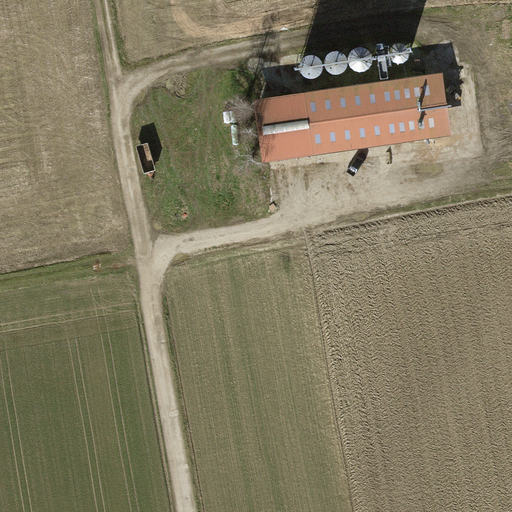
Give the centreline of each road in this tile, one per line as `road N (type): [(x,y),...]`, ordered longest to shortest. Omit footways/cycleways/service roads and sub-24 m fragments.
road 1 (track): [(206,511),(115,0)]
road 2 (track): [(163,245),(322,203)]
